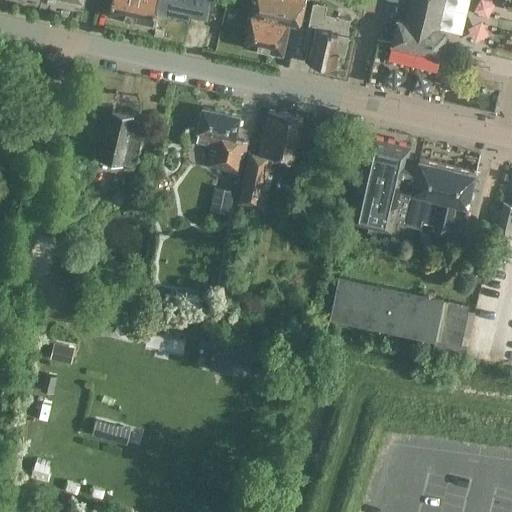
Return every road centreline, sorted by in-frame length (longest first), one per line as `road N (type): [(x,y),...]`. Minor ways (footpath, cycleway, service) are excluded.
road 1 (tertiary): [(511,141),(67,39)]
road 2 (residential): [(0,352),(67,39)]
